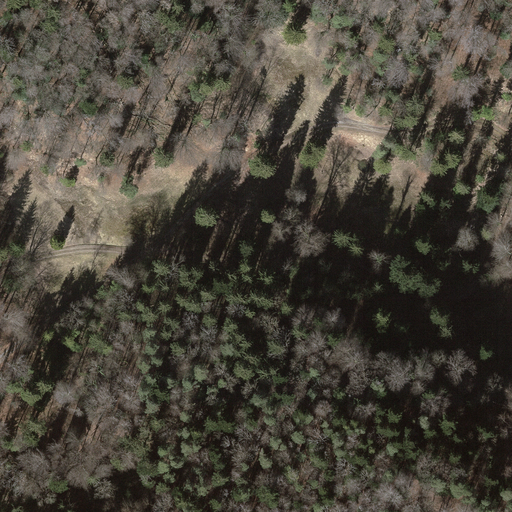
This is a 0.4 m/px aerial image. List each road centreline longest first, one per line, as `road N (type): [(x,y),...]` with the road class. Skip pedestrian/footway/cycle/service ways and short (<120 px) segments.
road 1 (track): [(0,360),(126,271),(247,164),(310,129),(330,123),(393,133),(464,122),(511,141)]
road 2 (track): [(0,272),(81,250),(233,261),(291,250),(332,255),(421,297)]
road 3 (track): [(511,211),(477,283),(457,298),(303,305),(260,358)]
